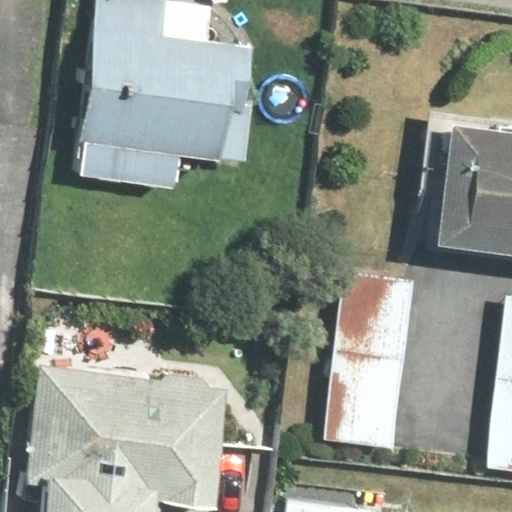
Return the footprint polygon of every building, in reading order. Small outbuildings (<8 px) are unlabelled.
[(162,0),(72,0),(52,168),(155,181),(159,152),(234,161),(253,11),(162,0)] [(511,120),(406,105),(388,233),(511,250),(511,120)] [(371,455),(401,278),(322,264),(292,442),(371,455)] [(511,473),(511,285),(490,282),(464,467),(511,473)] [(142,511),(144,498),(193,502),(202,378),(20,364),(8,511),(142,511)] [(350,511),(352,504),(263,491),(260,511),(350,511)]
